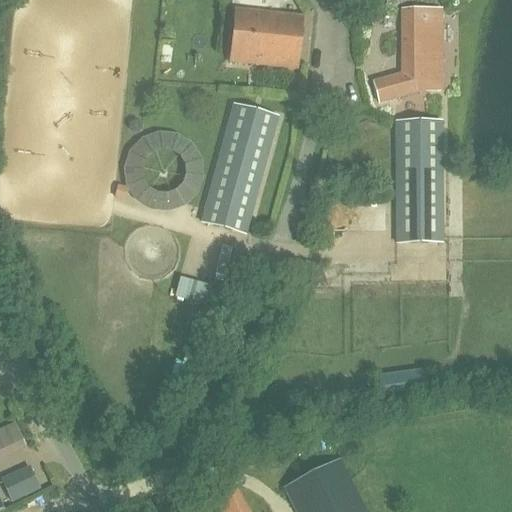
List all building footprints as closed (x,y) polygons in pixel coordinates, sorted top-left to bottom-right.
[(229,63),(297,70),(303,18),(235,11),(229,63)] [(402,11),(402,75),(373,84),(379,104),(421,91),(441,91),(441,11),(402,11)] [(233,106),(201,223),(245,235),(277,118),(233,106)] [(396,244),(442,243),(441,123),(396,123),(396,244)] [(511,281),(407,298),(419,377),(511,362),(511,281)] [(280,466),(278,443),(237,447),(238,457),(240,469),(280,466)] [(297,511),(364,511),(339,462),(286,490),(297,511)] [(1,481),(11,503),(39,490),(29,468),(1,481)] [(222,511),(247,511),(237,491),(217,502),(222,511)]
